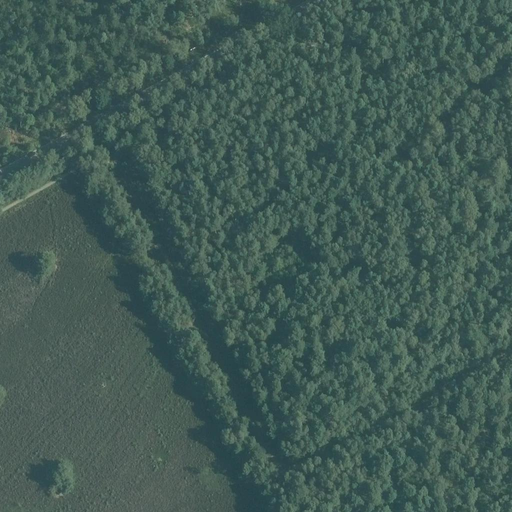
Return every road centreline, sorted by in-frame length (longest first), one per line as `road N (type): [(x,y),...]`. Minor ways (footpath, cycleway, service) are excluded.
road 1 (track): [(90,126),(276,465),(311,465),(511,349)]
road 2 (tertiary): [(0,175),(324,0)]
